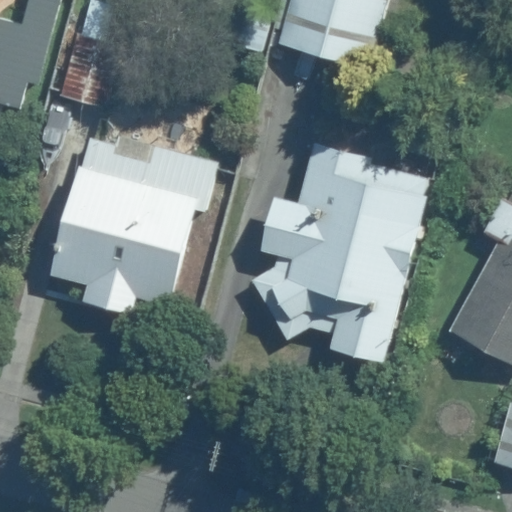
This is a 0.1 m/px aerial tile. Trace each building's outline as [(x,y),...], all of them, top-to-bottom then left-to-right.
[(0,116),(4,102),(38,111),(66,0),(34,0),(28,28),(0,20),(0,116)] [(396,0),(296,0),(284,46),(377,72),(396,0)] [(133,42),(81,29),(63,98),(115,112),(133,42)] [(228,162),(159,144),(154,163),(122,154),(124,145),(95,138),(59,279),(90,287),(87,299),(138,312),(142,296),(177,305),(202,207),(216,211),(228,162)] [(394,363),(434,177),(380,167),(382,157),(315,145),(305,199),(280,194),(269,254),(284,257),(281,266),(257,279),(295,343),(318,328),(340,332),(336,351),(394,363)] [(489,235),(500,241),(454,329),(511,359),(511,207),(505,204),(489,235)]
